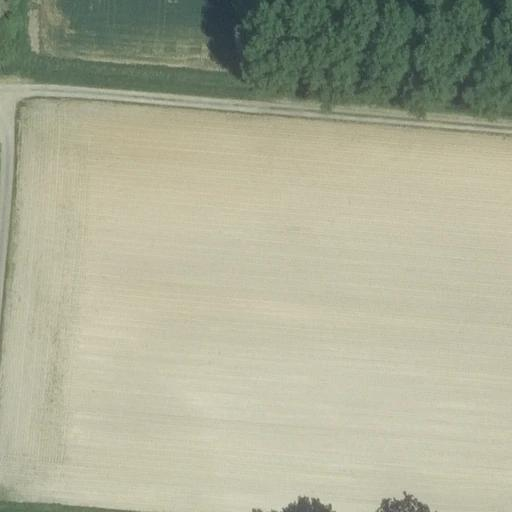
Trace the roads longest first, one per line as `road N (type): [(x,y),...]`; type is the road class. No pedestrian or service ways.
road 1 (track): [(511,131),(7,92)]
road 2 (track): [(0,279),(7,92)]
